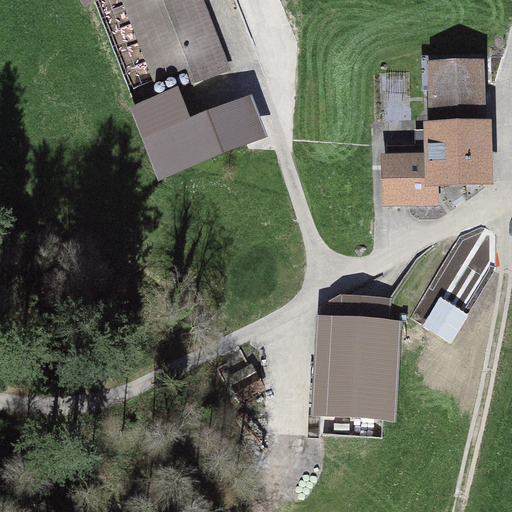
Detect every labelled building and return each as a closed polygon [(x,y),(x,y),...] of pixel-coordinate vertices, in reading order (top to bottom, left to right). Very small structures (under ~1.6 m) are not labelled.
[(120,0),(150,79),(188,65),(194,82),(229,68),(203,0),(120,0)] [(382,205),(439,205),(439,184),(494,183),(493,116),(485,116),(484,57),(425,58),(426,149),(381,150),(382,205)] [(143,135),(157,177),(268,141),(254,98),(143,135)] [(452,253),(491,278),(499,267),(500,238),(487,226),(460,239),(452,253)] [(390,316),(316,313),(312,414),(386,417),(390,316)] [(239,399),(265,387),(253,362),(228,374),(239,399)]
